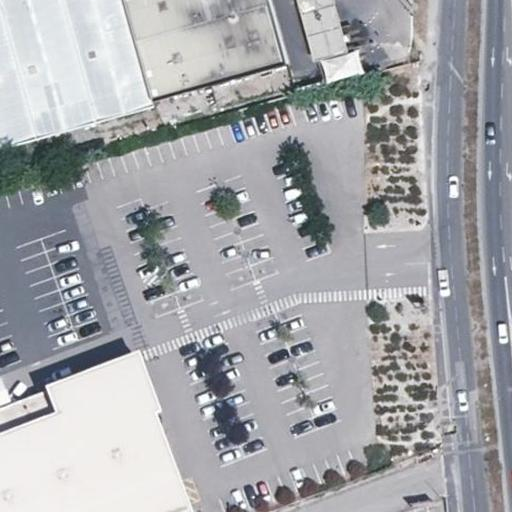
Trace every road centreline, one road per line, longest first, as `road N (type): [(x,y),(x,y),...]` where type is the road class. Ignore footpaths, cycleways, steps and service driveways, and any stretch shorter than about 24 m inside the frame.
road 1 (unclassified): [(453,0),(454,262),(475,511)]
road 2 (primary): [(497,0),(495,259)]
road 3 (primary): [(495,259),(511,442)]
